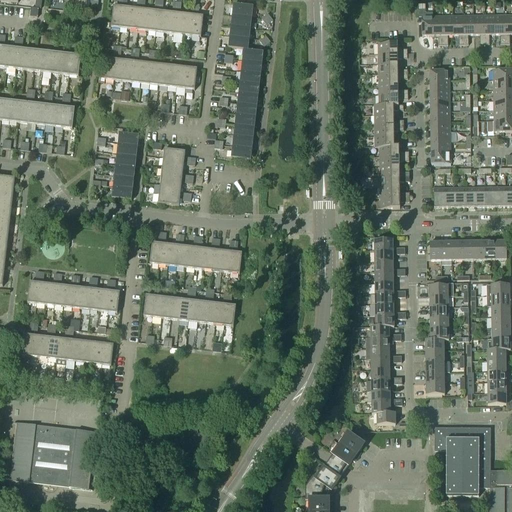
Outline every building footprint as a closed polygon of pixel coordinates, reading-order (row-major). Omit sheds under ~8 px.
[(87,3),(65,0),(65,9),(86,12),(87,3)] [(167,14),(162,13),(163,2),(159,2),(159,10),(158,12),(156,34),(165,35),(167,14)] [(181,4),(177,4),(176,12),(176,15),(174,36),(183,37),(185,16),(180,15),(180,12),(181,4)] [(233,6),(232,17),(252,19),(253,8),(233,6)] [(111,29),(120,30),(122,8),(113,7),(111,29)] [(120,30),(129,31),(131,9),(122,8),(120,30)] [(30,18),(37,19),(38,10),(31,9),(30,18)] [(129,31),(138,32),(140,10),(131,9),(129,31)] [(138,32),(147,33),(149,11),(140,10),(138,32)] [(147,33),(156,34),(158,12),(149,11),(147,33)] [(165,35),(174,36),(176,15),(167,14),(165,35)] [(267,15),(264,18),(269,24),(273,22),(267,15)] [(183,37),(192,38),(194,17),(185,16),(183,37)] [(194,17),(192,38),(201,39),(203,18),(194,17)] [(232,17),(231,27),(251,30),(252,19),(232,17)] [(494,17),(484,18),(484,47),(489,47),(489,37),(495,37),(494,17)] [(504,17),(494,17),(495,37),(500,37),(500,47),(505,47),(504,17)] [(261,20),(266,27),(269,24),(264,18),(261,20)] [(422,38),(433,38),(432,18),(422,19),(422,38)] [(432,18),(433,38),(438,38),(438,48),(443,48),(443,18),(432,18)] [(453,18),(443,18),(443,48),(448,48),(448,38),(453,38),(453,18)] [(463,18),(453,18),(453,38),(459,38),(459,47),(463,47),(463,18)] [(473,18),(463,18),(463,47),(468,47),(468,37),(474,37),(473,18)] [(484,18),(473,18),(474,37),(480,37),(480,47),(484,47),(484,18)] [(231,27),(229,38),(249,41),(251,30),(231,27)] [(265,37),(262,39),(267,46),(270,43),(265,37)] [(249,41),(229,38),(228,49),(248,52),(249,41)] [(259,42),(264,48),(267,46),(262,39),(259,42)] [(378,46),(378,56),(407,56),(407,51),(397,51),(397,45),(378,46)] [(0,48),(0,69),(7,70),(9,49),(0,47),(0,48)] [(7,70),(15,71),(18,50),(9,49),(7,70)] [(15,71),(24,72),(27,51),(18,50),(15,71)] [(24,72),(33,73),(36,52),(27,51),(24,72)] [(243,51),(242,63),(262,65),(263,54),(243,51)] [(33,73),(42,74),(45,53),(36,52),(33,73)] [(42,74),(51,75),(54,54),(45,53),(42,74)] [(51,75),(60,76),(63,55),(54,54),(51,75)] [(60,76),(69,77),(72,56),(63,55),(60,76)] [(72,56),(69,77),(78,78),(81,57),(72,56)] [(378,56),(378,67),(398,66),(397,61),(407,61),(407,56),(378,56)] [(104,81),(114,82),(116,61),(107,60),(104,81)] [(114,82),(123,83),(125,62),(116,61),(114,82)] [(123,83),(132,84),(134,63),(125,62),(123,83)] [(132,84),(141,85),(143,64),(134,63),(132,84)] [(242,63),(241,73),(261,76),(262,65),(242,63)] [(141,85),(149,87),(152,65),(143,64),(141,85)] [(149,87),(158,88),(161,66),(152,65),(149,87)] [(158,88),(167,89),(170,67),(161,66),(158,88)] [(378,67),(378,77),(408,76),(407,72),(398,72),(398,66),(378,67)] [(167,89),(176,90),(179,68),(170,67),(167,89)] [(176,90),(185,91),(188,69),(179,68),(176,90)] [(188,69),(185,91),(194,92),(197,70),(188,69)] [(511,71),(493,72),(493,82),(511,82),(511,71)] [(241,73),(240,84),(260,86),(261,76),(241,73)] [(429,73),(430,84),(449,83),(449,73),(429,73)] [(378,77),(378,87),(398,87),(398,81),(408,81),(408,76),(378,77)] [(511,82),(493,82),(493,93),(511,92),(511,82)] [(430,84),(430,94),(449,94),(449,83),(430,84)] [(240,84),(238,95),(258,97),(260,86),(240,84)] [(378,87),(378,97),(408,97),(408,92),(398,92),(398,87),(378,87)] [(511,92),(493,93),(493,103),(511,102),(511,92)] [(430,94),(430,104),(449,104),(449,94),(430,94)] [(238,95),(237,105),(257,108),(258,97),(238,95)] [(378,97),(379,107),(398,107),(398,102),(408,102),(408,97),(378,97)] [(0,123),(9,124),(12,102),(3,101),(0,123)] [(9,124),(18,125),(21,103),(12,102),(9,124)] [(511,102),(493,103),(494,113),(511,112),(511,102)] [(18,125),(27,126),(30,104),(21,103),(18,125)] [(27,126),(36,127),(39,105),(30,104),(27,126)] [(430,104),(430,114),(450,114),(449,104),(430,104)] [(36,127),(45,128),(48,106),(39,105),(36,127)] [(237,105),(236,116),(256,119),(257,108),(237,105)] [(45,128),(54,129),(57,107),(48,106),(45,128)] [(54,129),(63,130),(66,108),(57,107),(54,129)] [(374,107),(374,118),(393,117),(393,112),(403,112),(403,107),(398,107),(379,107),(374,107)] [(66,108),(63,130),(72,131),(75,110),(66,108)] [(511,112),(494,113),(494,123),(511,122),(511,112)] [(430,114),(430,124),(450,124),(450,114),(430,114)] [(236,116),(235,127),(255,129),(256,119),(236,116)] [(374,118),(374,128),(403,128),(403,123),(394,123),(393,117),(374,118)] [(511,122),(494,123),(494,134),(511,133),(511,122)] [(430,124),(430,135),(450,134),(450,124),(430,124)] [(235,127),(233,138),(253,140),(255,129),(235,127)] [(374,128),(374,139),(394,138),(394,133),(404,133),(403,128),(374,128)] [(430,135),(430,145),(450,144),(450,134),(430,135)] [(119,135),(118,146),(138,148),(139,137),(119,135)] [(233,138),(232,148),(252,151),(253,140),(233,138)] [(375,149),(379,149),(399,149),(404,148),(404,144),(394,144),(394,138),(374,139),(375,149)] [(430,145),(431,155),(450,155),(450,144),(430,145)] [(117,151),(117,157),(136,159),(138,148),(118,146),(115,145),(114,151),(117,151)] [(252,151),(232,148),(231,159),(251,162),(252,151)] [(379,149),(379,159),(409,159),(409,154),(399,154),(399,149),(379,149)] [(164,151),(163,160),(184,163),(185,153),(164,151)] [(450,155),(431,155),(431,166),(450,165),(450,155)] [(117,157),(115,167),(135,169),(136,159),(117,157)] [(379,159),(380,169),(399,169),(399,163),(409,163),(409,159),(379,159)] [(163,160),(162,169),(183,172),(184,163),(163,160)] [(115,167),(114,178),(134,180),(135,169),(115,167)] [(162,169),(161,178),(182,180),(183,172),(162,169)] [(380,169),(380,179),(409,179),(409,174),(399,174),(399,169),(380,169)] [(0,178),(0,187),(14,189),(15,180),(0,178)] [(114,178),(113,189),(133,191),(134,180),(114,178)] [(161,178),(160,187),(181,189),(182,180),(161,178)] [(380,179),(380,190),(399,189),(399,184),(409,184),(409,179),(380,179)] [(0,187),(0,196),(13,198),(14,189),(0,187)] [(160,187),(159,196),(180,198),(181,189),(160,187)] [(133,191),(113,189),(111,200),(131,202),(133,191)] [(380,190),(380,200),(409,199),(409,195),(399,195),(399,189),(380,190)] [(485,189),(475,190),(475,209),(485,209),(485,189)] [(495,189),(485,189),(485,209),(495,209),(495,189)] [(505,189),(495,189),(495,209),(506,209),(505,189)] [(444,210),(444,190),(433,190),(434,210),(444,210)] [(454,190),(444,190),(444,210),(455,209),(454,190)] [(464,190),(454,190),(455,209),(465,209),(464,190)] [(475,190),(464,190),(465,209),(475,209),(475,190)] [(0,196),(0,205),(12,207),(13,198),(0,196)] [(180,198),(159,196),(158,205),(179,208),(180,198)] [(409,199),(380,200),(380,211),(400,210),(400,204),(409,204),(409,199)] [(0,205),(0,214),(11,216),(12,207),(0,205)] [(0,214),(0,223),(10,225),(11,216),(0,214)] [(0,223),(0,232),(9,234),(10,225),(0,223)] [(0,232),(0,241),(8,243),(9,234),(0,232)] [(374,253),(392,253),(392,242),(374,242),(374,253)] [(484,243),(473,244),(473,262),(484,262),(484,243)] [(495,243),(484,243),(484,262),(495,262),(495,243)] [(506,243),(495,243),(495,262),(506,262),(506,243)] [(149,265),(159,266),(161,245),(152,244),(149,265)] [(441,263),(441,244),(429,244),(430,263),(441,263)] [(451,244),(441,244),(441,263),(452,262),(451,244)] [(462,244),(451,244),(452,262),(462,262),(462,244)] [(473,244),(462,244),(462,262),(473,262),(473,244)] [(159,266),(168,267),(170,246),(161,245),(159,266)] [(168,267),(177,268),(179,247),(170,246),(168,267)] [(177,268),(186,270),(188,248),(179,247),(177,268)] [(186,270),(194,271),(197,249),(188,248),(186,270)] [(194,271),(203,272),(206,250),(197,249),(194,271)] [(203,272),(212,273),(215,251),(206,250),(203,272)] [(212,273),(221,274),(224,252),(215,251),(212,273)] [(221,274),(230,275),(233,253),(224,252),(221,274)] [(233,253),(230,275),(239,276),(242,255),(233,253)] [(374,264),(393,264),(392,253),(374,253),(372,253),(372,254),(374,254),(374,264)] [(374,275),(393,275),(393,264),(374,264),(374,274),(374,275)] [(374,286),(393,286),(393,275),(374,275),(374,274),(372,274),(372,276),(374,276),(374,286)] [(27,305),(36,306),(39,284),(30,283),(27,305)] [(36,306),(45,307),(48,285),(39,284),(36,306)] [(45,307),(54,308),(57,286),(48,285),(45,307)] [(54,308),(63,309),(66,287),(57,286),(54,308)] [(375,297),(393,296),(393,286),(374,286),(375,296),(375,297)] [(487,298),(491,298),(509,298),(509,286),(490,287),(486,287),(487,298)] [(63,309),(72,310),(75,289),(66,287),(63,309)] [(429,288),(429,299),(448,299),(448,287),(429,288)] [(72,310),(81,311),(84,290),(75,289),(72,310)] [(192,289),(191,297),(195,298),(196,293),(201,294),(201,290),(192,289)] [(81,311),(90,312),(93,291),(84,290),(81,311)] [(90,312),(99,313),(102,292),(93,291),(90,312)] [(99,313),(108,314),(110,293),(102,292),(99,313)] [(110,293),(108,314),(117,315),(120,294),(110,293)] [(143,318),(152,319),(155,298),(146,296),(143,318)] [(375,307),(393,307),(393,296),(375,297),(375,296),(372,296),(372,297),(375,297),(375,307)] [(152,319),(161,320),(164,299),(155,298),(152,319)] [(487,309),(491,309),(509,308),(509,298),(491,298),(487,298),(487,309)] [(161,320),(170,321),(173,300),(164,299),(161,320)] [(429,299),(429,310),(448,309),(448,299),(429,299)] [(170,321),(179,322),(182,301),(173,300),(170,321)] [(179,322),(188,323),(191,302),(182,301),(179,322)] [(188,323),(197,324),(200,303),(191,302),(188,323)] [(197,324),(206,325),(209,304),(200,303),(197,324)] [(206,325),(215,326),(218,305),(209,304),(206,325)] [(215,326),(224,327),(226,306),(218,305),(215,326)] [(226,306),(224,327),(233,329),(236,307),(226,306)] [(375,318),(394,318),(393,307),(375,307),(375,317),(375,318)] [(491,309),(491,320),(510,319),(509,308),(491,309)] [(429,310),(430,321),(448,320),(448,309),(429,310)] [(389,329),(394,329),(394,318),(375,318),(375,317),(373,317),(373,319),(375,319),(375,329),(389,329)] [(491,320),(491,330),(510,330),(510,319),(491,320)] [(430,321),(430,331),(448,331),(448,320),(430,321)] [(389,340),(389,329),(375,329),(370,329),(370,339),(366,339),(366,340),(389,340)] [(491,330),(491,341),(510,341),(510,330),(491,330)] [(430,331),(430,342),(444,342),(449,342),(448,331),(430,331)] [(21,357),(30,358),(33,337),(24,336),(21,357)] [(30,358),(39,359),(42,338),(33,337),(30,358)] [(39,359),(48,360),(51,339),(42,338),(39,359)] [(48,360),(57,362),(60,340),(51,339),(48,360)] [(57,362),(66,363),(69,341),(60,340),(57,362)] [(366,351),(389,351),(389,340),(366,340),(366,351)] [(66,363),(75,364),(78,342),(69,341),(66,363)] [(491,341),(492,352),(505,352),(510,352),(510,341),(491,341)] [(75,364),(84,365),(86,343),(78,342),(75,364)] [(425,342),(425,353),(444,353),(444,342),(430,342),(425,342)] [(84,365),(93,366),(95,344),(86,343),(84,365)] [(93,366),(102,367),(104,345),(95,344),(93,366)] [(104,345),(102,367),(111,368),(114,346),(104,345)] [(212,353),(221,354),(222,346),(213,345),(212,353)] [(366,362),(389,361),(389,351),(366,351),(366,362)] [(487,352),(487,363),(505,363),(505,352),(492,352),(487,352)] [(425,353),(425,364),(444,364),(444,353),(425,353)] [(371,372),(389,372),(389,361),(366,362),(366,363),(371,362),(371,372)] [(487,363),(487,374),(506,374),(505,363),(487,363)] [(425,364),(425,375),(444,375),(444,364),(425,364)] [(366,383),(390,383),(389,372),(371,372),(371,382),(366,383)] [(487,374),(487,385),(506,384),(506,374),(487,374)] [(425,375),(426,386),(444,385),(444,375),(425,375)] [(81,391),(82,383),(82,380),(78,380),(78,383),(72,382),(71,390),(81,391)] [(367,394),(371,394),(390,394),(390,383),(366,383),(367,394)] [(487,385),(487,396),(506,395),(506,384),(487,385)] [(90,392),(99,393),(100,385),(96,385),(95,386),(90,386),(90,392)] [(444,385),(426,386),(426,397),(444,397),(444,385)] [(371,394),(371,404),(371,405),(390,405),(390,394),(371,394)] [(506,395),(487,396),(487,407),(506,407),(506,395)] [(371,416),(376,416),(390,415),(390,405),(371,405),(371,404),(369,404),(369,406),(371,406),(371,416)] [(376,416),(376,425),(374,425),(374,427),(395,427),(395,415),(390,415),(376,416)] [(13,425),(16,425),(10,482),(6,481),(6,482),(29,485),(29,482),(36,483),(63,486),(70,487),(69,489),(92,492),(89,491),(95,434),(99,435),(99,434),(76,432),(76,434),(67,433),(42,430),(36,429),(36,427),(13,424),(13,425)] [(399,425),(399,429),(399,433),(412,433),(412,425),(407,425),(399,425)] [(511,511),(511,472),(490,473),(490,430),(434,430),(434,454),(446,454),(446,498),(479,498),(479,490),(490,490),(489,511),(511,511)] [(205,452),(204,446),(210,445),(208,434),(198,436),(197,432),(149,441),(153,462),(153,465),(166,463),(165,459),(205,452)] [(348,436),(340,447),(358,459),(359,458),(358,458),(361,455),(359,453),(363,447),(360,445),(365,439),(355,432),(350,438),(348,436)] [(357,460),(358,459),(340,447),(333,458),(348,468),(353,462),(355,464),(357,460)] [(344,475),(348,468),(333,458),(328,464),(324,471),(339,482),(344,475)] [(337,489),(335,488),(339,482),(324,471),(323,471),(316,481),(334,494),(334,493),(337,489)] [(305,489),(305,502),(309,502),(328,502),(331,502),(331,498),(333,494),(334,494),(316,481),(313,479),(305,489)] [(309,502),(309,511),(330,511),(331,509),(328,509),(328,502),(309,502)]
